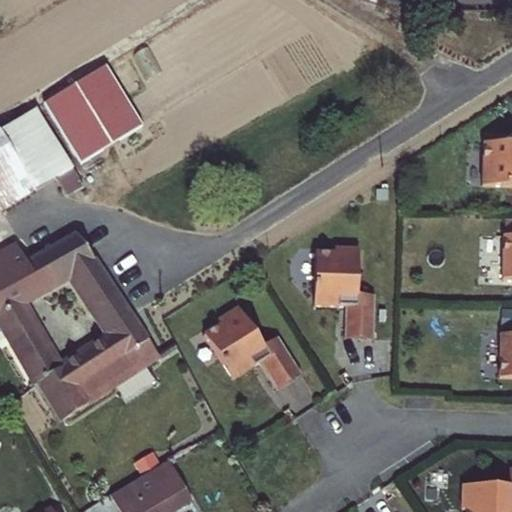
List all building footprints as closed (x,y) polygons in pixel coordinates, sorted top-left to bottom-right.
[(69,162),(32,104),(0,122),(0,140),(29,188),(51,174),(56,171),(69,162)] [(0,206),(29,188),(0,140),(0,206)] [(511,144),(483,143),(481,187),(511,188),(511,144)] [(80,179),(69,162),(56,171),(51,174),(61,191),(80,179)] [(9,244),(0,249),(0,325),(35,385),(39,383),(62,419),(150,353),(124,311),(98,326),(103,334),(54,364),(14,302),(62,271),(86,309),(112,293),(70,226),(18,259),(9,244)] [(511,236),(503,236),(501,279),(511,279),(511,236)] [(332,331),(362,333),(365,289),(347,288),(350,242),(326,240),(325,245),(306,244),(303,298),(334,300),(332,331)] [(112,293),(86,309),(98,326),(124,311),(112,293)] [(265,387),(290,371),(267,334),(252,343),(228,304),(207,317),(210,321),(193,331),(221,377),(249,360),(265,387)] [(511,335),(499,335),(497,379),(511,379),(511,335)] [(164,511),(187,498),(164,459),(107,493),(118,511),(164,511)] [(511,511),(511,471),(507,471),(506,489),(460,487),(459,511),(464,511),(511,511)]
